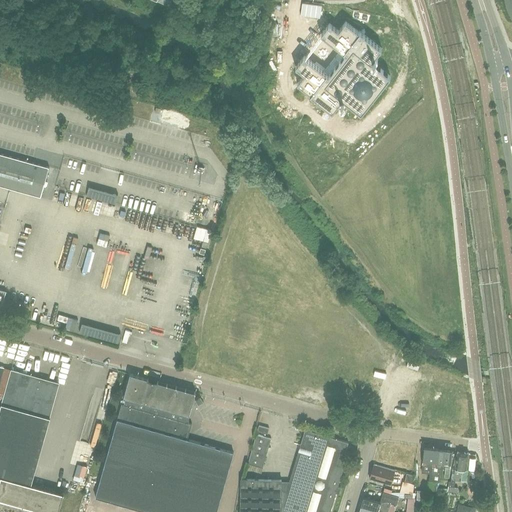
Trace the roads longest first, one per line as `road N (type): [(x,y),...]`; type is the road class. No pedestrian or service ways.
road 1 (residential): [(375,431),(0,325)]
road 2 (residential): [(494,511),(485,445),(375,431)]
